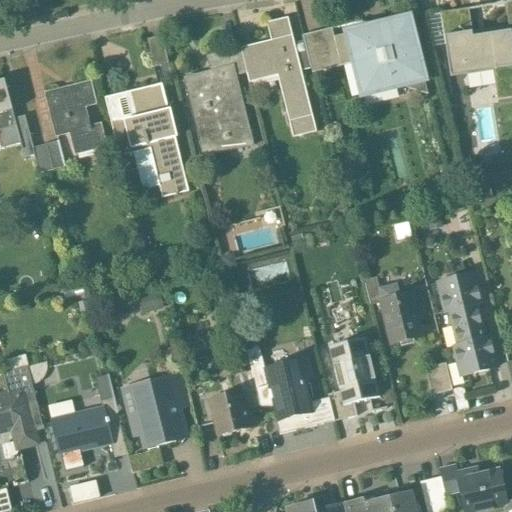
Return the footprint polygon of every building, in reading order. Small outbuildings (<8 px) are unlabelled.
[(472,40),(467,12),(440,17),(449,78),(493,71),(498,101),(498,102),(511,100),(511,49),(510,39),(510,34),(508,34),(472,40)] [(408,20),(346,35),(354,64),(362,97),(400,88),(427,96),(408,20)] [(285,21),(265,26),(269,44),(290,39),(285,21)] [(332,30),(302,37),(311,75),(354,64),(346,35),(334,38),(332,30)] [(269,44),(250,49),(259,83),(276,78),(287,124),(296,122),(310,118),(298,73),(292,46),(290,39),(269,44)] [(161,41),(147,44),(153,71),(167,68),(161,41)] [(302,44),(292,46),(298,73),(309,70),(302,44)] [(250,49),(240,51),(246,77),(248,85),(259,83),(250,49)] [(240,51),(228,54),(234,80),(246,77),(240,51)] [(228,54),(206,60),(210,76),(183,82),(197,142),(200,141),(200,140),(221,137),(223,142),(224,142),(225,148),(249,145),(234,80),(228,54)] [(5,82),(0,83),(0,145),(1,149),(19,145),(22,144),(16,121),(5,82)] [(91,83),(45,95),(56,138),(69,134),(75,157),(107,149),(101,126),(90,129),(85,110),(97,107),(91,83)] [(151,91),(130,96),(136,123),(112,129),(118,155),(145,148),(145,150),(149,149),(148,147),(154,146),(164,188),(184,183),(168,115),(157,118),(151,91)] [(511,100),(498,102),(498,101),(495,102),(501,146),(511,144),(511,100)] [(310,118),(296,122),(300,138),(314,135),(310,118)] [(32,150),(24,119),(16,121),(22,144),(19,145),(23,160),(33,157),(32,150)] [(58,143),(45,146),(52,173),(65,169),(58,143)] [(45,146),(32,150),(33,157),(38,176),(52,173),(45,146)] [(473,276),(438,285),(445,314),(450,313),(450,312),(475,306),(475,307),(480,305),(473,276)] [(376,280),(363,283),(369,307),(379,304),(381,303),(378,290),(379,289),(376,280)] [(379,289),(378,290),(381,303),(400,298),(396,285),(379,289)] [(381,303),(379,304),(389,346),(422,338),(412,296),(400,298),(381,303)] [(141,301),(142,311),(159,310),(158,299),(141,301)] [(475,306),(450,312),(450,313),(459,348),(484,342),(484,341),(475,307),(475,306)] [(379,399),(365,340),(328,349),(339,393),(343,408),(353,405),(379,399)] [(484,341),(484,342),(459,348),(454,349),(461,378),(496,369),(489,340),(484,341)] [(259,354),(246,357),(256,392),(268,389),(263,373),(259,354)] [(307,361),(263,373),(268,389),(269,389),(268,388),(302,380),(302,381),(311,379),(307,361)] [(445,365),(424,370),(431,397),(452,392),(445,365)] [(28,369),(4,375),(9,395),(22,392),(31,429),(41,426),(28,369)] [(96,377),(100,401),(113,399),(109,375),(96,377)] [(166,379),(170,392),(175,410),(188,407),(180,375),(166,379)] [(302,380),(268,388),(274,410),(277,424),(274,425),(278,438),(319,427),(315,412),(310,413),(302,381),(302,380)] [(207,385),(186,390),(196,430),(212,426),(207,404),(211,402),(207,385)] [(268,389),(256,392),(260,409),(274,410),(269,389),(268,389)] [(9,395),(0,397),(0,426),(11,424),(17,449),(35,445),(31,429),(22,392),(9,395)] [(145,447),(182,437),(175,410),(170,392),(133,401),(136,414),(127,417),(132,436),(141,433),(145,447)] [(343,408),(339,393),(327,396),(334,423),(356,417),(353,405),(343,408)] [(211,402),(207,404),(212,426),(216,440),(250,432),(241,395),(211,402)] [(111,401),(98,404),(100,411),(101,411),(110,445),(109,445),(113,460),(125,457),(111,401)] [(327,402),(314,405),(315,412),(319,427),(333,423),(327,402)] [(100,411),(49,425),(58,457),(109,445),(110,445),(101,411),(100,411)] [(126,460),(130,474),(160,467),(157,453),(126,460)] [(456,467),(439,470),(445,497),(460,494),(461,494),(456,474),(457,474),(456,467)] [(499,472),(470,478),(468,472),(457,474),(456,474),(461,494),(460,494),(464,511),(505,511),(505,509),(507,508),(507,506),(499,472)] [(0,489),(0,511),(10,511),(7,489),(0,489)] [(415,511),(411,494),(365,505),(364,501),(343,506),(344,511),(415,511)]
